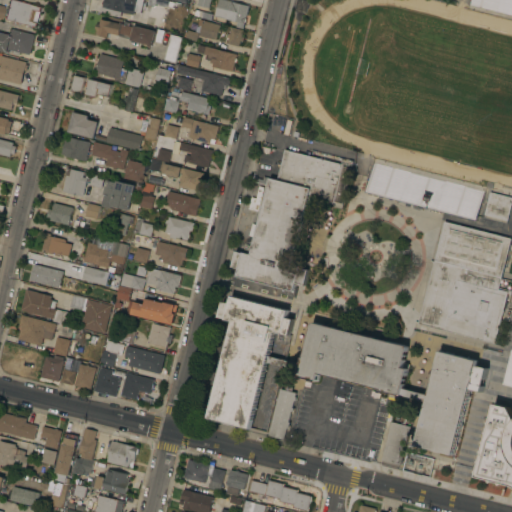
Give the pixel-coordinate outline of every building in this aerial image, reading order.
[(8,0),(12,0),(40,7),(35,27),(4,19),(8,0)] [(135,0),(132,14),(120,11),(119,17),(98,12),(100,5),(102,6),(103,0),(135,0)] [(196,0),(209,0),(207,8),(195,5),(196,0)] [(225,0),(248,6),(242,28),(235,26),(236,22),(214,16),(217,0),(225,0)] [(296,0),(307,0),(304,13),(293,10),(296,0)] [(511,15),(511,9),(511,0),(470,0),(469,4),(511,15)] [(97,29),(94,29),(95,23),(98,24),(99,19),(132,27),(132,25),(154,30),(151,45),(150,45),(150,47),(147,46),(147,44),(129,40),(129,38),(118,36),(119,32),(118,32),(117,35),(107,32),(106,37),(95,34),(97,29)] [(219,25),(218,28),(220,29),(219,33),(217,33),(215,40),(198,35),(200,26),(197,25),(198,19),(219,25)] [(242,30),(241,36),(243,37),(242,41),(239,40),(238,46),(226,43),(227,40),(226,39),(226,37),(226,34),(228,34),(230,27),(242,30)] [(0,33),(8,35),(10,29),(34,34),(29,54),(19,52),(18,55),(12,54),(13,51),(6,49),(6,52),(0,50),(0,33)] [(152,40),(165,44),(168,32),(156,29),(152,40)] [(185,38),(187,30),(197,33),(195,40),(185,38)] [(169,34),(181,37),(174,63),(163,60),(169,34)] [(197,45),(204,46),(235,54),(231,71),(211,66),(212,63),(208,62),(209,60),(204,59),(205,55),(202,54),(203,53),(196,51),(197,45)] [(123,60),(122,62),(128,63),(123,82),(114,80),(114,79),(113,79),(113,78),(94,73),(99,53),(123,60)] [(200,56),(197,68),(185,64),(180,63),(183,53),(187,54),(187,53),(200,56)] [(0,55),(25,62),(25,64),(27,65),(25,70),(23,70),(20,84),(0,78),(0,55)] [(128,67),(143,71),(141,76),(147,78),(153,80),(156,68),(155,68),(156,62),(171,66),(165,88),(154,85),(152,92),(139,89),(139,87),(124,83),(128,67)] [(230,78),(227,86),(225,85),(224,89),(222,88),(220,96),(200,90),(203,79),(175,72),(177,64),(230,78)] [(84,77),(80,93),(69,90),(73,75),(84,77)] [(188,91),(176,88),(177,87),(170,85),(172,75),(191,80),(188,91)] [(87,79),(111,84),(108,96),(97,94),(99,88),(96,88),(94,96),(84,94),(87,79)] [(124,102),(122,101),(123,96),(126,97),(128,86),(138,89),(134,106),(144,109),(142,115),(122,109),(124,102)] [(0,90),(18,95),(16,104),(12,103),(10,110),(0,107),(0,90)] [(209,98),(207,105),(210,106),(207,114),(200,112),(200,113),(195,112),(196,111),(186,109),(188,102),(179,100),(181,91),(209,98)] [(165,98),(178,101),(175,113),(162,110),(165,98)] [(72,112),(87,115),(86,119),(97,121),(93,138),(67,132),(72,112)] [(148,116),(159,119),(154,139),(143,136),(148,116)] [(214,139),(210,138),(209,143),(187,137),(189,128),(180,126),(183,116),(192,119),(192,120),(217,126),(214,139)] [(0,117),(7,119),(7,120),(11,121),(8,133),(4,132),(4,134),(0,132),(0,117)] [(178,127),(175,139),(163,136),(166,124),(178,127)] [(141,135),(140,136),(153,139),(150,153),(105,142),(109,127),(141,135)] [(64,154),(60,154),(64,140),(67,140),(68,137),(89,142),(85,161),(64,156),(64,154)] [(0,139),(12,142),(12,145),(15,146),(13,154),(10,153),(9,156),(0,153),(0,139)] [(93,141),(110,146),(110,149),(119,152),(120,149),(127,151),(122,169),(115,168),(115,170),(111,169),(112,167),(104,165),(106,159),(90,155),(93,141)] [(208,163),(206,162),(205,167),(182,161),(184,154),(189,156),(190,152),(180,150),(181,143),(211,150),(208,163)] [(155,158),(151,157),(153,151),(157,152),(158,148),(168,151),(165,162),(155,159),(155,158)] [(235,276),(237,268),(230,266),(234,251),(241,252),(249,253),(266,184),(261,183),(260,185),(258,185),(258,183),(255,182),(256,178),(261,179),(262,176),(276,179),(283,149),(342,164),(341,166),(350,168),(341,203),(332,201),(332,202),(307,196),(290,265),(307,269),(303,284),(294,282),(292,290),(235,276)] [(170,150),(177,152),(173,164),(167,162),(170,150)] [(150,158),(162,161),(160,172),(148,169),(150,158)] [(144,164),(142,174),(144,175),(143,176),(145,177),(144,180),(142,180),(142,182),(123,178),(124,171),(122,171),(123,167),(125,167),(127,160),(144,164)] [(163,163),(196,171),(192,189),(177,185),(180,174),(178,173),(177,177),(161,173),(163,163)] [(65,175),(65,174),(67,168),(86,172),(85,176),(82,175),(81,177),(86,178),(81,196),(61,191),(65,175)] [(103,177),(100,188),(88,185),(91,174),(103,177)] [(128,210),(110,206),(110,208),(99,205),(102,194),(101,194),(104,180),(115,182),(115,180),(134,185),(128,210)] [(139,205),(142,194),(140,194),(141,193),(134,192),(136,186),(142,187),(144,182),(153,184),(150,196),(153,197),(150,208),(139,205)] [(199,199),(195,216),(181,213),(182,212),(170,209),(171,206),(164,205),(167,191),(199,199)] [(511,197),(506,220),(482,214),(488,191),(511,197)] [(72,207),(68,225),(49,220),(49,218),(46,217),(48,209),(51,209),(53,202),(72,207)] [(99,206),(96,219),(84,216),(87,203),(99,206)] [(112,232),(117,213),(132,217),(131,224),(127,223),(124,235),(112,232)] [(166,223),(164,223),(165,219),(167,220),(168,216),(193,223),(191,231),(189,230),(186,240),(175,237),(175,239),(168,237),(169,233),(164,232),(166,223)] [(136,217),(143,219),(142,222),(152,225),(149,236),(132,232),(136,217)] [(510,238),(497,289),(507,291),(493,343),(417,323),(443,221),(510,238)] [(252,226),(247,250),(242,249),(247,225),(252,226)] [(45,234),(45,235),(46,233),(50,234),(50,236),(64,239),(63,240),(65,240),(64,242),(71,244),(68,256),(59,254),(58,256),(54,255),(54,253),(52,252),(51,254),(44,252),(44,250),(41,249),(45,234)] [(82,261),(87,242),(91,243),(93,236),(114,242),(114,241),(128,244),(120,274),(113,272),(115,262),(109,261),(107,267),(82,261)] [(166,243),(186,248),(184,258),(181,257),(179,266),(162,262),(162,259),(159,259),(160,255),(154,254),(157,241),(166,243)] [(136,247),(149,250),(145,263),(133,260),(136,247)] [(63,271),(58,288),(29,280),(33,264),(63,271)] [(104,271),(103,277),(106,278),(105,284),(100,283),(100,284),(91,282),(91,283),(86,281),(86,280),(81,279),(84,266),(104,271)] [(177,287),(174,286),(172,293),(155,289),(156,286),(146,283),(143,282),(141,290),(119,285),(122,273),(144,278),(144,279),(145,280),(148,267),(180,275),(177,287)] [(131,288),(128,301),(115,298),(118,285),(131,288)] [(50,295),(49,299),(51,299),(49,307),(68,312),(65,324),(51,321),(52,318),(46,317),(46,318),(41,317),(41,315),(33,314),(33,315),(27,313),(27,312),(20,310),(25,289),(50,295)] [(109,313),(111,313),(109,320),(107,319),(104,333),(79,327),(81,319),(82,320),(84,310),(69,307),(72,294),(91,299),(90,300),(111,305),(109,313)] [(473,374),(452,455),(414,445),(425,401),(380,390),(381,388),(318,373),(316,381),(296,376),(298,370),(274,363),(266,361),(249,428),(207,417),(230,324),(231,321),(224,319),(224,318),(217,316),(221,301),(228,302),(230,296),(287,310),(285,317),(292,318),(288,334),(281,332),(281,334),(274,332),(273,336),(268,355),(275,357),(299,363),(301,357),(302,357),(311,322),(406,346),(402,362),(408,364),(401,388),(427,395),(438,350),(476,360),(473,374)] [(133,301),(143,304),(145,298),(162,302),(176,305),(171,324),(130,314),(133,301)] [(55,323),(51,340),(42,338),(40,345),(17,339),(20,327),(18,327),(21,315),(55,323)] [(170,328),(168,334),(171,335),(169,343),(166,342),(165,347),(146,342),(151,323),(170,328)] [(120,340),(121,335),(117,334),(119,328),(133,331),(131,343),(120,340)] [(56,337),(75,341),(71,357),(52,352),(56,337)] [(123,344),(120,355),(116,354),(116,353),(104,350),(106,340),(123,344)] [(268,356),(283,360),(286,346),(271,343),(268,356)] [(163,355),(159,374),(127,366),(129,358),(123,356),(126,345),(163,355)] [(102,350),(115,353),(112,367),(99,364),(102,350)] [(53,357),(53,355),(63,357),(62,360),(63,360),(58,381),(51,380),(51,381),(46,380),(46,379),(39,377),(45,355),(53,357)] [(85,365),(85,364),(88,365),(88,366),(95,368),(90,389),(82,387),(82,389),(79,388),(79,387),(74,385),(79,364),(85,365)] [(112,370),(110,375),(119,378),(114,396),(93,391),(98,369),(101,367),(112,370)] [(75,372),(72,385),(60,382),(63,369),(75,372)] [(153,379),(150,393),(138,390),(136,399),(120,395),(125,372),(153,379)] [(276,400),(274,400),(275,397),(276,397),(279,388),(283,389),(284,385),(291,387),(290,391),(294,392),(293,396),(295,396),(294,400),(292,399),(291,407),(292,407),(291,410),(290,410),(287,421),(288,422),(287,427),(286,427),(283,439),(267,435),(276,400)] [(511,413),(511,486),(475,478),(493,402),(508,406),(511,413)] [(34,439),(29,438),(28,442),(14,438),(15,434),(0,430),(0,410),(27,418),(26,422),(38,425),(34,439)] [(390,421),(409,426),(399,464),(380,460),(390,421)] [(55,428),(58,428),(58,429),(62,430),(57,448),(39,444),(43,425),(55,428)] [(85,427),(97,430),(94,439),(97,439),(92,459),(94,460),(91,472),(87,471),(86,475),(72,471),(76,457),(80,458),(81,453),(79,452),(85,427)] [(63,443),(66,432),(78,435),(76,446),(69,475),(56,472),(63,443)] [(0,439),(16,444),(15,446),(22,448),(22,450),(26,451),(25,455),(29,456),(26,468),(14,465),(14,466),(1,463),(0,467),(0,439)] [(138,446),(137,448),(138,449),(137,454),(136,454),(133,467),(107,461),(112,440),(138,446)] [(54,464),(40,461),(44,448),(57,451),(54,464)] [(210,464),(205,482),(184,477),(189,459),(210,464)] [(225,470),(222,483),(211,480),(211,478),(209,478),(210,475),(212,476),(214,467),(225,470)] [(127,477),(130,478),(126,494),(103,488),(102,489),(91,486),(93,476),(98,477),(98,475),(105,477),(107,468),(128,473),(127,477)] [(248,473),(244,489),(226,485),(230,469),(248,473)] [(13,485),(40,492),(40,493),(52,496),(55,482),(63,483),(65,477),(71,479),(70,482),(76,483),(76,484),(89,487),(88,490),(86,490),(84,497),(81,496),(77,511),(62,511),(63,508),(69,509),(72,495),(66,493),(63,508),(50,505),(50,507),(37,504),(37,506),(10,500),(13,485)] [(268,483),(269,479),(284,483),(283,486),(298,489),(297,492),(312,495),(308,510),(294,507),(294,504),(279,501),(280,498),(265,494),(264,498),(258,497),(259,493),(249,490),(252,479),(268,483)] [(192,491),(194,485),(202,487),(200,493),(214,496),(214,498),(219,499),(218,504),(220,505),(219,507),(231,510),(230,511),(200,511),(179,507),(181,498),(180,498),(182,491),(183,491),(184,489),(192,491)] [(236,495),(237,488),(224,486),(223,493),(236,495)] [(124,500),(121,511),(94,511),(99,494),(124,500)] [(301,511),(241,511),(245,499),(255,501),(255,502),(266,505),(266,503),(301,511)]
